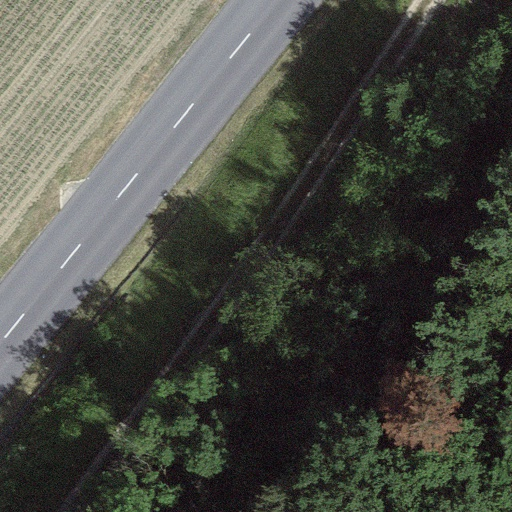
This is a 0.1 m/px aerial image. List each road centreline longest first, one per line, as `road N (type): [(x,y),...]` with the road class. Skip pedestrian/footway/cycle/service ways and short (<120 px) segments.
road 1 (track): [(440,0),(253,282),(85,511)]
road 2 (tertiary): [(0,351),(280,0)]
